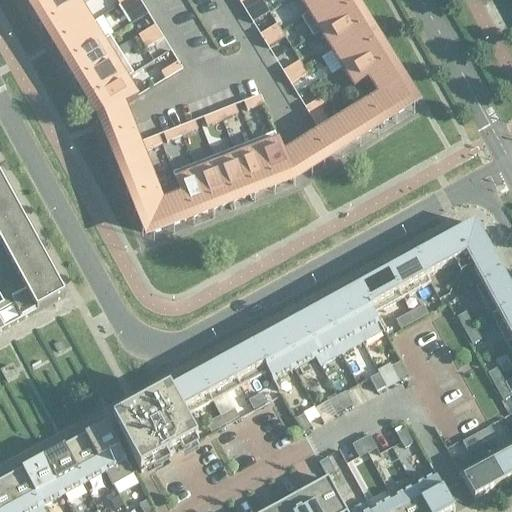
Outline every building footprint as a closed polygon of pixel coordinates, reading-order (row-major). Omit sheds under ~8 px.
[(48,0),(28,0),(34,9),(48,0)] [(80,6),(76,0),(48,0),(34,9),(46,27),(80,6)] [(139,4),(136,0),(130,0),(118,8),(122,14),(139,4)] [(261,2),(259,0),(250,0),(240,7),(244,13),(261,2)] [(333,0),(296,0),(307,16),(333,0)] [(352,14),(343,0),(333,0),(307,16),(300,21),(311,39),(318,35),(352,14)] [(91,24),(80,6),(46,27),(57,45),(91,24)] [(364,32),(352,14),(318,35),(329,53),(364,32)] [(102,43),(91,24),(57,45),(68,64),(102,43)] [(275,27),(258,37),(262,44),(279,33),(275,27)] [(158,34),(154,28),(137,38),(141,44),(158,34)] [(375,51),(364,32),(329,53),(341,72),(375,51)] [(283,39),(279,33),(262,44),(266,50),(283,39)] [(162,40),(158,34),(141,44),(145,51),(162,40)] [(109,39),(102,43),(68,64),(80,82),(121,57),(109,39)] [(386,69),(375,51),(341,72),(353,91),(367,82),(366,81),(386,69)] [(132,75),(121,57),(80,82),(91,101),(125,80),(132,75)] [(298,63),(281,74),(285,80),(302,70),(298,63)] [(181,72),(177,64),(160,75),(164,82),(181,72)] [(377,99),(367,105),(342,120),(355,140),(378,126),(409,107),(386,69),(366,81),(367,82),(377,99)] [(306,76),(302,70),(285,80),(289,87),(306,76)] [(137,99),(125,80),(91,101),(103,120),(137,99)] [(262,106),(259,98),(242,104),(245,113),(262,106)] [(320,100),(303,110),(308,117),(311,115),(319,110),(325,107),(320,100)] [(234,108),(218,114),(221,122),(237,116),(234,108)] [(324,119),(319,110),(311,115),(317,124),(324,119)] [(221,122),(218,114),(202,120),(205,129),(221,122)] [(106,128),(111,142),(125,176),(147,167),(142,154),(138,145),(134,135),(126,115),(106,128)] [(330,128),(324,119),(317,124),(322,132),(330,128)] [(355,140),(342,120),(330,128),(322,132),(313,138),(298,147),(307,170),(324,160),(355,140)] [(193,123),(178,130),(181,138),(197,132),(193,123)] [(181,138),(178,130),(162,136),(165,144),(181,138)] [(291,180),(274,135),(252,143),(270,188),(291,180)] [(161,146),(158,137),(148,141),(151,150),(161,146)] [(151,150),(148,141),(138,145),(142,154),(151,150)] [(270,188),(252,143),(232,151),(250,196),(270,188)] [(250,196),(232,151),(212,159),(230,204),(250,196)] [(230,204),(212,159),(192,167),(210,212),(230,204)] [(158,195),(147,167),(125,176),(135,202),(148,236),(190,220),(181,197),(180,198),(162,205),(158,195)] [(210,212),(192,167),(171,175),(180,198),(181,197),(190,220),(210,212)] [(0,207),(9,203),(0,185),(0,207)] [(0,232),(20,222),(9,203),(0,207),(0,232)] [(0,257),(30,241),(20,222),(0,232),(0,257)] [(474,226),(452,237),(433,248),(444,269),(464,258),(469,267),(480,262),(482,266),(492,260),(474,226)] [(0,281),(41,260),(30,241),(0,257),(0,281)] [(444,269),(433,248),(414,259),(428,285),(429,285),(426,279),(444,269)] [(428,285),(414,259),(386,274),(400,301),(428,285)] [(51,279),(41,260),(0,281),(0,301),(2,304),(9,301),(9,302),(51,279)] [(501,276),(492,260),(482,266),(480,262),(469,267),(480,286),(474,290),(474,291),(501,276)] [(400,301),(386,274),(358,289),(377,325),(378,324),(373,316),(400,301)] [(511,306),(511,296),(501,276),(474,291),(490,319),(511,306)] [(62,299),(51,279),(9,302),(9,301),(2,304),(0,305),(0,332),(4,330),(0,323),(0,313),(14,307),(21,321),(62,299)] [(377,325),(358,289),(337,301),(356,336),(377,325)] [(361,345),(356,336),(337,301),(316,312),(340,357),(361,345)] [(511,342),(511,306),(490,319),(505,347),(511,342)] [(421,308),(408,315),(413,324),(426,316),(421,308)] [(340,357),(316,312),(294,324),(314,359),(319,368),(340,357)] [(413,324),(408,315),(395,322),(400,331),(413,324)] [(456,320),(463,333),(472,328),(465,315),(456,320)] [(314,359),(294,324),(273,335),(293,371),(314,359)] [(479,342),(472,328),(463,333),(470,346),(479,342)] [(293,371),(273,335),(252,347),(272,382),(293,371)] [(272,382),(252,347),(224,362),(239,389),(266,374),(271,383),(272,382)] [(239,389),(224,362),(196,378),(211,404),(239,389)] [(406,377),(398,364),(390,369),(397,382),(406,377)] [(6,383),(16,378),(11,368),(1,373),(6,383)] [(487,376),(494,389),(502,385),(495,371),(487,376)] [(385,389),(377,376),(369,380),(376,394),(385,389)] [(211,404),(196,378),(168,393),(183,420),(211,404)] [(510,398),(502,385),(494,389),(501,402),(510,398)] [(196,444),(183,420),(168,393),(112,424),(139,475),(196,444)] [(344,394),(335,399),(343,412),(351,407),(344,394)] [(260,396),(247,403),(251,412),(265,405),(260,396)] [(343,412),(335,399),(327,403),(334,416),(343,412)] [(232,411),(219,419),(223,427),(237,420),(232,411)] [(293,422),(300,435),(309,430),(302,417),(293,422)] [(223,427),(219,419),(205,426),(210,434),(223,427)] [(125,462),(106,427),(84,439),(103,474),(125,462)] [(488,429),(475,437),(479,445),(493,438),(488,429)] [(404,431),(395,436),(402,450),(411,445),(404,431)] [(479,445),(475,437),(461,444),(466,452),(479,445)] [(368,438),(359,442),(366,456),(375,451),(368,438)] [(103,474),(84,439),(63,450),(82,486),(103,474)] [(366,456),(359,442),(351,447),(358,460),(366,456)] [(511,480),(511,446),(487,460),(502,486),(511,480)] [(82,486),(63,450),(42,462),(61,497),(82,486)] [(317,465),(324,479),(333,474),(326,460),(317,465)] [(502,486),(487,460),(458,476),(460,480),(461,480),(473,502),(502,486)] [(61,497),(42,462),(21,474),(40,509),(61,497)] [(41,511),(40,509),(21,474),(0,484),(0,485),(14,511),(41,511)] [(453,511),(434,477),(412,489),(424,511),(453,511)] [(342,511),(326,482),(305,493),(315,511),(342,511)] [(0,511),(14,511),(0,485),(0,511)] [(424,511),(412,489),(391,501),(397,511),(424,511)] [(315,511),(305,493),(284,505),(287,511),(315,511)] [(397,511),(391,501),(370,511),(397,511)] [(140,511),(152,511),(147,502),(138,507),(140,511)] [(349,511),(369,511),(365,503),(349,511)]
